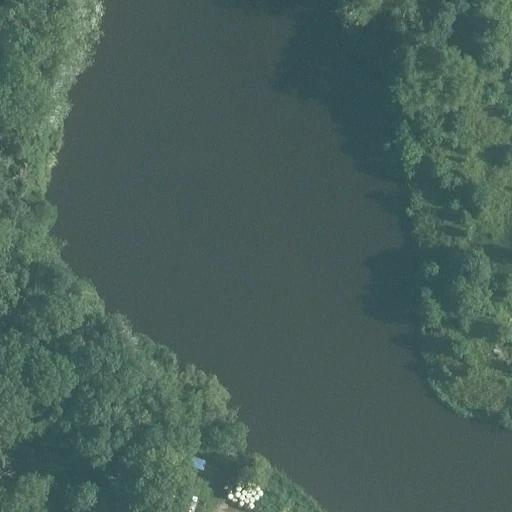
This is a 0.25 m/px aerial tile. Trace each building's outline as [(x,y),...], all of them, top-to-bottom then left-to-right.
[(511,333),(511,332),(509,331),(507,330),(511,320),(509,319),(509,321),(505,329),(503,329),(500,329),(497,330),(495,331),(493,333),(491,334),(490,336),(489,338),(488,341),(488,343),(488,346),(488,348),(489,350),(491,353),(493,355),(495,357),(498,358),(501,358),(501,367),(501,370),(503,370),(503,358),(505,358),(507,357),(510,356),(511,354),(511,349),(511,350),(510,351),(508,353),(507,354),(505,354),(502,355),(500,355),(498,354),(497,353),(494,352),(493,350),(492,348),(491,345),(491,343),(491,341),(492,339),(494,336),(495,334),(497,333),(500,332),(501,332),(503,332),(506,333),(508,334),(510,335),(511,336),(511,337),(511,333)] [(505,329),(509,321),(505,320),(502,320),(497,321),(493,323),(488,326),(485,329),(483,334),(481,338),(480,344),(481,348),(482,354),(485,358),(488,362),(492,364),(497,366),(501,367),(501,358),(498,358),(495,357),(493,355),(491,353),(489,350),(488,348),(488,346),(488,343),(488,341),(489,338),(490,336),(491,334),(493,333),(495,331),(497,330),(500,329),(503,329),(505,329)] [(511,320),(507,330),(509,331),(511,332),(511,333),(511,354),(510,356),(507,357),(505,358),(503,358),(503,370),(508,369),(507,362),(511,360),(511,359),(511,320)] [(163,511),(187,511),(193,489),(171,484),(163,511)] [(120,511),(124,498),(85,489),(82,499),(79,511),(120,511)]
